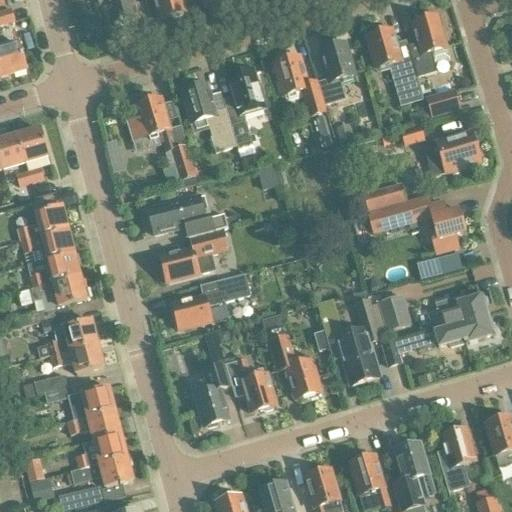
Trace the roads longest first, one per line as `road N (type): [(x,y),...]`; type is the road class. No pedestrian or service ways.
road 1 (residential): [(165,484),(58,86)]
road 2 (residential): [(165,484),(511,376)]
road 3 (residential): [(58,86),(363,0)]
road 4 (residential): [(511,153),(467,10)]
